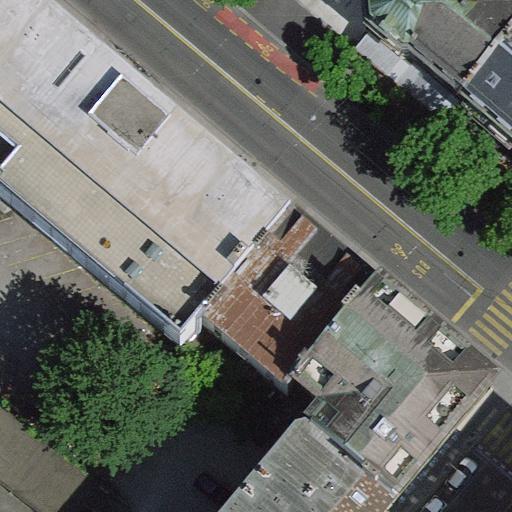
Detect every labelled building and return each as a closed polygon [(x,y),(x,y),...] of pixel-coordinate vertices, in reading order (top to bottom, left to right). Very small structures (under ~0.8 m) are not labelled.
[(26,0),(0,0),(0,197),(186,349),(205,326),(292,222),(26,0)] [(466,104),(511,50),(511,0),(388,0),(372,19),(373,28),(466,104)] [(511,50),(466,104),(511,143),(511,50)] [(292,222),(205,326),(289,395),(298,385),(377,291),(292,222)] [(492,389),(377,291),(298,385),(332,414),(314,434),(395,505),(492,389)] [(80,471),(0,406),(0,481),(37,511),(82,511),(101,488),(80,471)] [(389,511),(395,505),(314,434),(300,438),(238,511),(389,511)]
